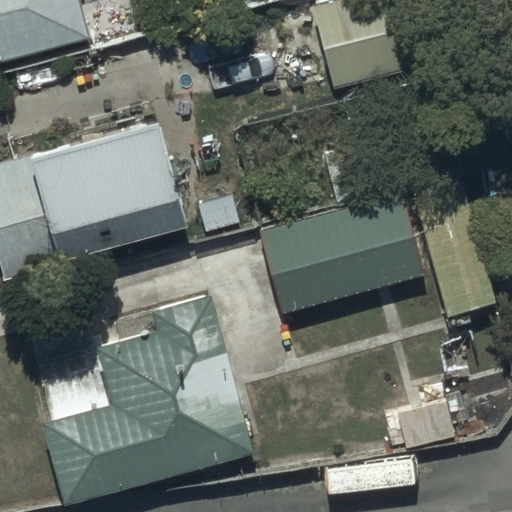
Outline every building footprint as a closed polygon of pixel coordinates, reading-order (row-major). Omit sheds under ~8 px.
[(0,0),(0,55),(78,36),(82,51),(135,37),(125,0),(97,0),(78,5),(76,0),(0,0)] [(412,0),(310,0),(331,82),(428,57),(412,0)] [(0,154),(0,266),(2,272),(184,218),(152,110),(0,154)] [(321,148),(334,197),(369,188),(356,139),(321,148)] [(460,178),(411,192),(445,313),(494,299),(460,178)] [(280,308),(422,268),(399,187),(257,227),(280,308)] [(38,414),(60,496),(250,446),(208,288),(149,303),(155,322),(93,339),(108,395),(38,414)] [(395,410),(404,444),(453,431),(444,396),(395,410)]
